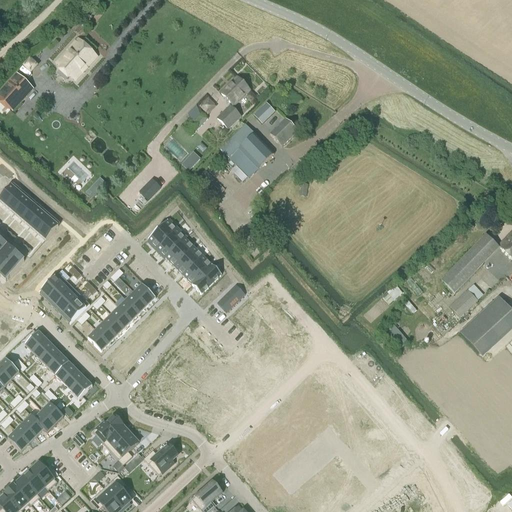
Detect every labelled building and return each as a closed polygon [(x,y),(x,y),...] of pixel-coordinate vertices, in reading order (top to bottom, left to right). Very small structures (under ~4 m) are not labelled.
[(75,82),(97,58),(78,40),(56,64),(75,82)] [(30,73),(45,66),(40,55),(25,62),(30,73)] [(16,77),(0,94),(0,102),(12,114),(32,92),(16,77)] [(221,95),(233,107),(249,92),(237,79),(221,95)] [(198,106),(209,116),(217,106),(206,97),(198,106)] [(266,105),(254,117),(262,126),(275,114),(266,105)] [(196,107),(187,115),(193,121),(202,113),(196,107)] [(228,131),(241,118),(230,107),(217,120),(228,131)] [(192,137),(208,120),(201,114),(191,125),(189,124),(184,130),(192,137)] [(282,148),(297,133),(285,121),(270,136),(282,148)] [(254,136),(229,161),(248,180),(274,156),(254,136)] [(193,154),(182,166),(189,173),(200,161),(193,154)] [(86,194),(92,200),(106,185),(100,179),(86,194)] [(152,181),(139,194),(147,202),(160,189),(152,181)] [(301,185),(299,195),(306,196),(307,186),(301,185)] [(11,187),(0,199),(0,202),(7,209),(19,194),(11,187)] [(19,194),(7,209),(14,215),(27,201),(19,194)] [(27,201),(14,215),(22,222),(35,207),(27,201)] [(35,207),(22,222),(30,229),(42,214),(35,207)] [(42,214),(30,229),(38,235),(50,221),(42,214)] [(50,221),(38,235),(46,242),(58,228),(50,221)] [(168,222),(158,232),(167,241),(177,231),(168,222)] [(253,224),(246,230),(262,249),(270,243),(253,224)] [(177,231),(167,241),(176,250),(186,240),(177,231)] [(158,232),(148,242),(157,251),(167,241),(158,232)] [(454,295),(499,249),(511,261),(511,232),(497,247),(486,236),(441,282),(454,295)] [(186,240),(176,250),(184,259),(195,249),(186,240)] [(167,241),(157,251),(165,260),(176,250),(167,241)] [(7,247),(0,256),(0,278),(3,276),(7,280),(7,281),(7,282),(24,262),(7,247)] [(195,249),(184,259),(193,268),(203,258),(195,249)] [(176,250),(165,260),(166,260),(174,269),(184,259),(176,250)] [(203,258),(193,268),(202,277),(212,267),(203,258)] [(184,259),(174,269),(183,278),(193,268),(184,259)] [(212,267),(202,277),(211,287),(221,277),(212,267)] [(193,268),(183,278),(192,287),(202,277),(193,268)] [(73,269),(69,273),(73,277),(77,273),(73,269)] [(119,271),(115,276),(119,279),(123,275),(119,271)] [(77,273),(73,277),(77,281),(81,277),(77,273)] [(58,275),(41,293),(49,301),(66,283),(58,275)] [(115,276),(111,280),(115,284),(119,279),(115,276)] [(202,277),(192,287),(201,297),(211,287),(202,277)] [(66,283),(49,301),(56,308),(74,291),(66,283)] [(107,283),(103,287),(107,291),(111,287),(107,283)] [(88,284),(84,288),(88,292),(92,288),(88,284)] [(396,286),(379,300),(385,307),(401,293),(396,286)] [(142,287),(134,295),(147,308),(155,300),(142,287)] [(92,288),(88,292),(92,296),(96,293),(92,288)] [(74,291),(56,308),(64,316),(82,299),(74,291)] [(459,318),(474,304),(477,302),(467,292),(450,308),(459,318)] [(134,295),(126,302),(140,316),(147,308),(134,295)] [(487,308),(496,300),(491,295),(482,303),(487,308)] [(482,359),(511,331),(511,312),(499,298),(460,334),(482,359)] [(82,299),(64,316),(72,324),(89,307),(82,299)] [(101,299),(97,304),(101,307),(105,303),(101,299)] [(252,303),(244,311),(257,326),(261,323),(264,326),(270,321),(267,317),(277,308),(269,299),(257,309),(252,303)] [(126,302),(119,310),(132,323),(140,316),(126,302)] [(412,315),(416,312),(408,302),(404,305),(412,315)] [(97,304),(93,308),(97,312),(101,307),(97,304)] [(119,310),(111,318),(124,331),(132,323),(119,310)] [(86,315),(82,319),(86,323),(90,318),(86,315)] [(111,318),(103,325),(117,339),(124,331),(111,318)] [(82,319),(78,323),(82,327),(86,323),(82,319)] [(103,325),(96,333),(109,346),(117,339),(103,325)] [(391,327),(379,337),(395,355),(407,344),(391,327)] [(279,334),(271,342),(284,357),(288,354),(291,357),(297,352),(294,348),(304,339),(296,329),(284,340),(279,334)] [(96,333),(88,341),(101,354),(109,346),(96,333)] [(38,334),(25,347),(33,355),(46,342),(38,334)] [(192,337),(184,345),(198,360),(206,352),(192,337)] [(46,342),(33,355),(40,363),(54,350),(46,342)] [(184,345),(175,353),(190,368),(198,360),(184,345)] [(54,350),(40,363),(48,371),(61,357),(54,350)] [(175,353),(167,361),(182,376),(190,368),(175,353)] [(61,357),(48,371),(56,378),(69,365),(61,357)] [(262,365),(253,374),(268,389),(277,380),(267,370),(271,366),(263,357),(259,362),(262,365)] [(6,361),(0,366),(0,371),(11,382),(19,374),(6,361)] [(18,361),(14,365),(18,369),(22,366),(18,361)] [(167,361),(159,369),(174,384),(182,376),(167,361)] [(69,365),(56,378),(63,386),(77,373),(69,365)] [(22,366),(18,369),(23,374),(27,370),(22,366)] [(159,369),(151,377),(165,392),(174,384),(159,369)] [(0,371),(0,386),(3,390),(11,382),(0,371)] [(324,372),(307,387),(313,394),(319,389),(325,397),(342,382),(334,374),(329,378),(324,372)] [(77,373),(63,386),(71,394),(84,380),(77,373)] [(241,378),(237,383),(244,391),(249,387),(259,398),(268,389),(253,374),(245,382),(241,378)] [(33,377),(29,381),(34,385),(38,381),(33,377)] [(151,377),(142,386),(157,400),(165,392),(151,377)] [(84,380),(71,394),(79,402),(92,388),(84,380)] [(38,381),(34,385),(36,387),(38,389),(42,385),(38,381)] [(342,382),(325,397),(332,404),(326,409),(332,416),(349,401),(348,400),(344,395),(349,391),(342,382)] [(30,386),(26,390),(30,394),(34,390),(30,386)] [(226,399),(217,407),(232,423),(241,414),(231,404),(235,400),(228,391),(223,396),(226,399)] [(36,392),(32,396),(36,400),(40,396),(36,392)] [(49,392),(45,396),(49,400),(53,396),(49,392)] [(53,396),(49,400),(53,404),(57,400),(53,396)] [(19,397),(14,401),(18,405),(23,401),(19,397)] [(290,397),(284,403),(286,406),(284,408),(298,423),(306,416),(309,420),(314,415),(305,406),(301,410),(290,397)] [(14,401),(10,405),(14,409),(18,405),(14,401)] [(349,401),(332,416),(337,423),(343,417),(350,425),(367,410),(359,402),(354,407),(350,402),(349,401)] [(25,403),(20,407),(24,411),(29,407),(25,403)] [(60,404),(57,408),(61,412),(65,408),(60,404)] [(50,406),(42,414),(55,427),(63,419),(50,406)] [(20,407),(16,412),(20,415),(24,411),(20,407)] [(205,412),(201,416),(209,425),(213,421),(223,431),(232,423),(217,407),(209,415),(205,412)] [(284,408),(276,415),(289,430),(298,423),(284,408)] [(367,410),(350,425),(357,432),(351,438),(356,444),(374,429),(373,428),(372,428),(368,424),(374,419),(367,410)] [(35,421),(34,421),(44,431),(44,432),(47,435),(55,427),(42,414),(35,421)] [(276,415),(268,422),(281,438),(289,430),(276,415)] [(31,417),(23,426),(36,439),(44,432),(44,431),(34,421),(35,421),(31,417)] [(9,418),(5,423),(9,427),(13,422),(9,418)] [(101,427),(92,434),(103,446),(123,428),(123,429),(123,428),(122,426),(123,425),(118,419),(116,421),(114,418),(114,419),(103,429),(101,427)] [(268,422),(260,429),(273,445),(281,438),(268,422)] [(5,423),(1,427),(5,431),(9,427),(5,423)] [(23,426),(16,433),(29,447),(36,439),(23,426)] [(123,428),(103,446),(111,454),(130,437),(123,429),(123,428)] [(260,429),(251,437),(257,443),(253,447),(261,456),(273,445),(260,429)] [(374,429),(356,444),(362,451),(368,445),(375,453),(391,439),(384,430),(378,435),(375,431),(375,430),(374,429)] [(16,433),(7,441),(21,455),(29,447),(16,433)] [(76,437),(71,441),(80,450),(85,446),(76,437)] [(130,437),(111,454),(123,468),(132,459),(128,455),(138,445),(130,437)] [(391,439),(375,453),(381,461),(375,466),(381,473),(399,458),(397,456),(393,452),(399,447),(391,439)] [(153,453),(144,462),(159,478),(169,469),(167,467),(177,458),(175,456),(177,454),(171,449),(170,450),(168,448),(157,458),(153,453)] [(242,462),(234,469),(240,477),(249,470),(242,462)] [(39,465),(30,473),(45,489),(44,490),(48,493),(57,485),(54,481),(58,477),(50,468),(45,472),(39,465)] [(346,478),(338,485),(351,501),(354,499),(356,502),(362,496),(351,484),(356,480),(347,470),(342,475),(346,478)] [(30,473),(22,481),(36,497),(37,497),(44,490),(45,489),(30,473)] [(118,479),(104,491),(122,511),(129,506),(128,504),(131,502),(121,492),(126,488),(118,479)] [(22,481),(14,489),(30,506),(29,507),(31,509),(40,500),(37,497),(36,497),(22,481)] [(212,484),(191,502),(200,511),(211,511),(215,510),(210,504),(221,495),(212,484)] [(338,485),(329,492),(343,508),(351,501),(338,485)] [(403,488),(394,493),(402,509),(423,498),(417,487),(406,493),(403,488)] [(14,489),(5,496),(19,511),(23,511),(29,507),(30,506),(14,489)] [(122,511),(104,491),(90,504),(97,511),(99,511),(103,509),(105,511),(122,511)] [(329,492),(321,500),(332,511),(338,511),(343,508),(329,492)] [(65,494),(56,502),(61,507),(70,499),(65,494)] [(19,511),(5,496),(0,500),(0,508),(2,511),(0,511),(19,511)] [(423,498),(402,509),(403,511),(423,511),(429,509),(423,498)] [(332,511),(321,500),(309,511),(332,511)]
